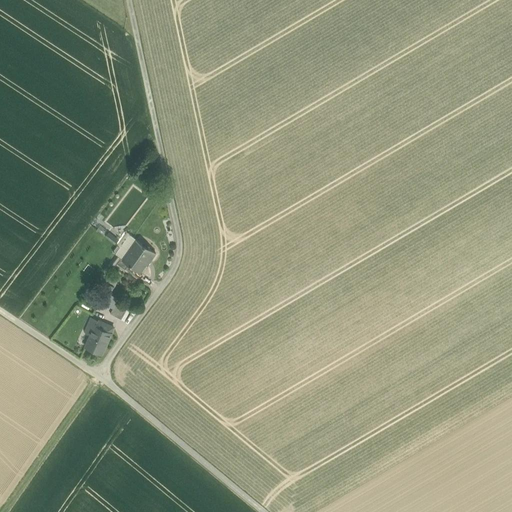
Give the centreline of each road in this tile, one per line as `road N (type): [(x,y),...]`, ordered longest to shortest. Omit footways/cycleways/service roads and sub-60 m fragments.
road 1 (unclassified): [(128,0),(184,249),(95,377)]
road 2 (unclassified): [(95,377),(260,511)]
road 3 (track): [(1,511),(95,377)]
